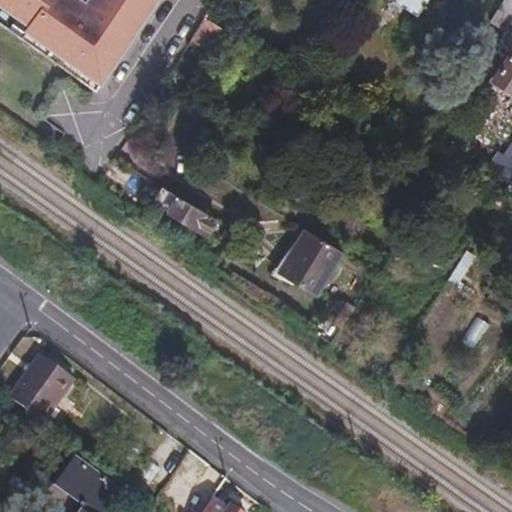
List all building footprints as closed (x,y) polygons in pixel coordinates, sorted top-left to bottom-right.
[(0,0),(0,27),(67,74),(72,66),(98,84),(154,0),(0,0)] [(422,0),(391,0),(414,14),(422,0)] [(511,0),(502,0),(488,24),(502,33),(511,18),(511,0)] [(511,51),(491,81),(511,94),(511,51)] [(67,74),(92,92),(98,84),(72,66),(67,74)] [(511,146),(503,161),(511,166),(511,146)] [(511,173),(511,166),(503,161),(494,155),(486,168),(507,182),(511,173)] [(511,173),(507,182),(500,192),(511,199),(511,173)] [(96,187),(106,193),(110,186),(100,180),(96,187)] [(208,238),(217,222),(163,189),(153,205),(208,238)] [(315,296),(341,254),(304,231),(278,274),(315,296)] [(473,257),(464,251),(445,281),(454,288),(473,257)] [(25,373),(58,397),(71,381),(38,356),(25,373)] [(40,422),(58,397),(25,373),(8,398),(40,422)] [(48,480),(85,507),(81,511),(97,511),(114,489),(66,454),(48,480)] [(227,510),(211,499),(201,511),(235,511),(229,507),(227,510)]
